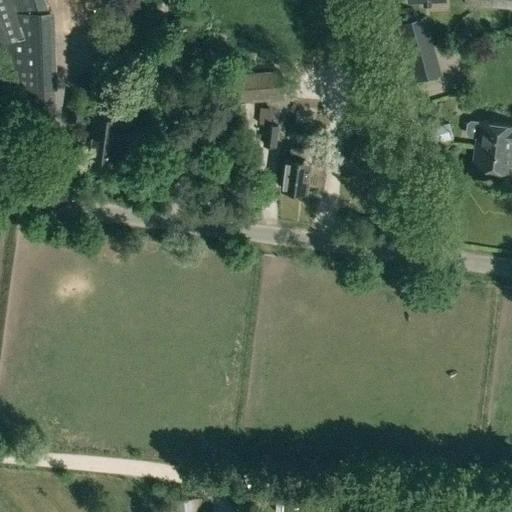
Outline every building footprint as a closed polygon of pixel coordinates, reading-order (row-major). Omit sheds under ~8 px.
[(55,11),(17,12),(12,0),(0,0),(0,38),(28,109),(56,108),(55,88),(57,88),(55,11)] [(511,0),(464,0),(464,4),(511,8),(511,0)] [(438,76),(421,19),(398,26),(414,82),(438,76)] [(392,82),(384,59),(375,61),(383,86),(392,82)] [(235,73),(237,102),(284,99),(281,69),(235,73)] [(70,118),(84,121),(85,99),(72,97),(70,118)] [(277,147),(280,126),(268,123),(270,108),(260,106),(258,122),(265,124),(262,145),(277,147)] [(198,109),(199,149),(230,148),(228,108),(198,109)] [(133,121),(129,120),(95,115),(89,161),(113,164),(116,146),(130,148),(133,121)] [(502,146),(511,146),(511,124),(478,120),(475,145),(502,149),(502,146)] [(429,128),(433,143),(454,138),(449,122),(429,128)] [(293,143),(290,160),(286,159),(282,188),(306,191),(310,162),(309,161),(311,145),(293,143)] [(502,149),(475,145),(472,168),(511,173),(511,169),(511,146),(502,146),(502,149)] [(336,486),(337,510),(362,510),(361,486),(336,486)] [(172,499),(172,511),(202,511),(202,499),(172,499)]
